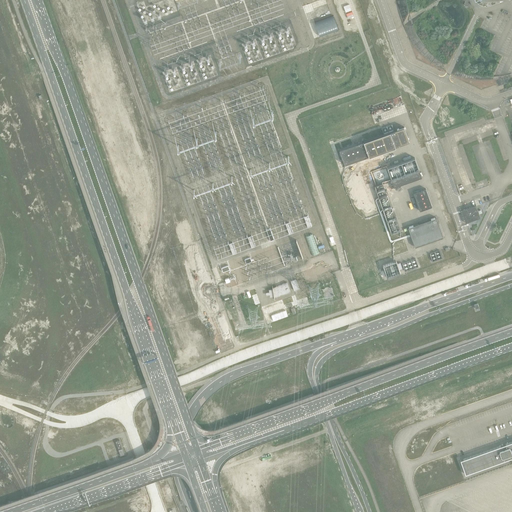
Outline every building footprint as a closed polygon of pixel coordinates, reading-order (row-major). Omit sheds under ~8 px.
[(334,15),(315,21),(319,36),(338,30),(334,15)] [(220,136),(233,131),(229,121),(217,126),(220,136)] [(362,142),(339,150),(344,164),(367,156),(368,156),(395,147),(409,142),(408,140),(408,139),(407,138),(405,131),(404,128),(404,127),(397,130),(390,132),(363,141),(362,142)] [(386,168),(372,173),(376,185),(390,181),(386,168)] [(392,180),(391,180),(394,187),(421,177),(420,174),(419,170),(405,175),(392,180)] [(384,210),(391,207),(385,189),(381,190),(380,189),(377,190),(378,194),(384,210)] [(420,212),(432,208),(426,190),(414,194),(420,212)] [(475,215),(478,214),(476,208),(473,209),(472,209),(472,208),(463,211),(467,220),(475,217),(475,215)] [(443,237),(436,217),(408,227),(415,247),(443,237)] [(312,234),(305,237),(312,256),(319,253),(312,234)] [(396,261),(383,266),(387,278),(400,273),(396,261)] [(296,279),(291,281),(294,291),(299,289),(296,279)] [(290,292),(287,282),(272,288),(272,286),(272,289),(269,290),(269,294),(270,294),(270,297),(274,296),(274,299),(274,298),(290,292)] [(269,306),(272,318),(285,314),(282,303),(269,306)] [(241,320),(233,323),(237,333),(245,330),(241,320)] [(465,474),(510,458),(511,458),(511,460),(511,441),(460,460),(465,474)]
